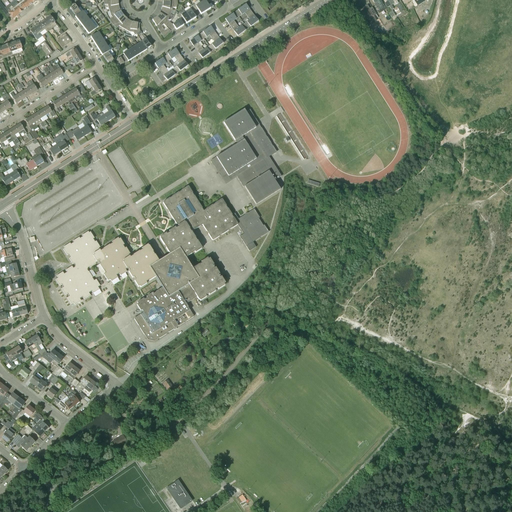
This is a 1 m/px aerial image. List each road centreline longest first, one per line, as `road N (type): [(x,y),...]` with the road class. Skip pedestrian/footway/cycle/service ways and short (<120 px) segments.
road 1 (unclassified): [(24,466),(56,490),(166,430),(278,311)]
road 2 (tertiary): [(133,122),(326,0)]
road 3 (tertiary): [(2,204),(133,122)]
road 4 (residential): [(68,422),(112,382),(44,316)]
road 5 (residential): [(44,316),(22,239),(2,204)]
